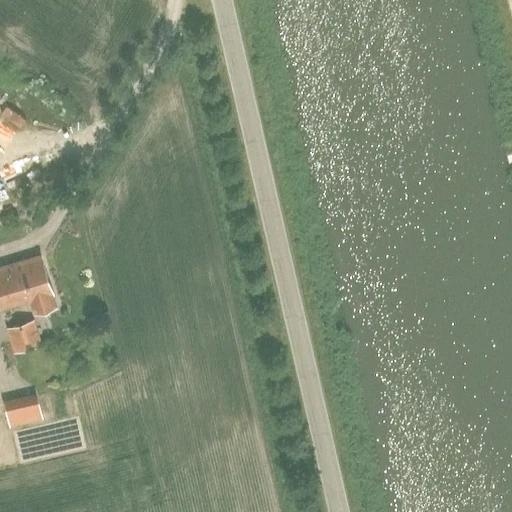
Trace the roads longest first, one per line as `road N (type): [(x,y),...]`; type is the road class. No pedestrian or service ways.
road 1 (unclassified): [(339,511),(221,0)]
road 2 (track): [(72,199),(171,40),(178,0)]
